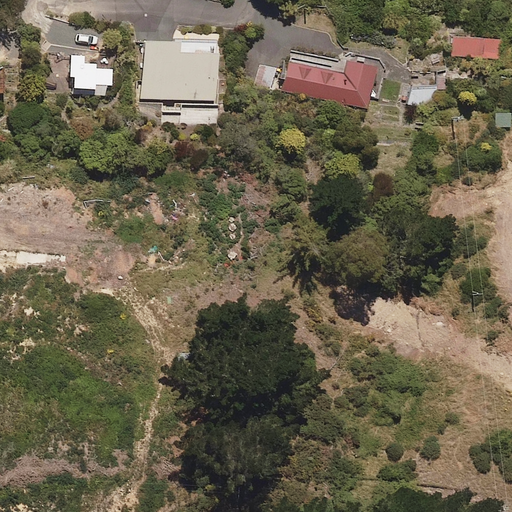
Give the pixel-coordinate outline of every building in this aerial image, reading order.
[(499,38),(451,35),(450,55),(498,57),(499,38)] [(214,39),(141,39),(141,105),(163,105),(163,114),(182,114),(182,103),(214,103),(214,39)] [(386,71),(380,59),(345,52),(343,61),(289,50),(280,90),(366,108),(369,97),(380,99),(386,71)] [(81,59),(67,59),(67,83),(70,83),(70,95),(91,94),(91,92),(109,92),(109,73),(91,73),(91,67),(82,67),(81,59)] [(275,67),(259,63),(254,88),(270,91),(275,67)] [(435,105),(435,89),(410,88),(409,104),(435,105)] [(510,109),(494,109),(495,126),(510,125),(510,109)] [(0,196),(0,250),(20,251),(19,269),(66,271),(68,216),(49,215),(49,199),(0,196)] [(155,234),(141,231),(136,258),(168,265),(177,221),(158,218),(155,234)]
